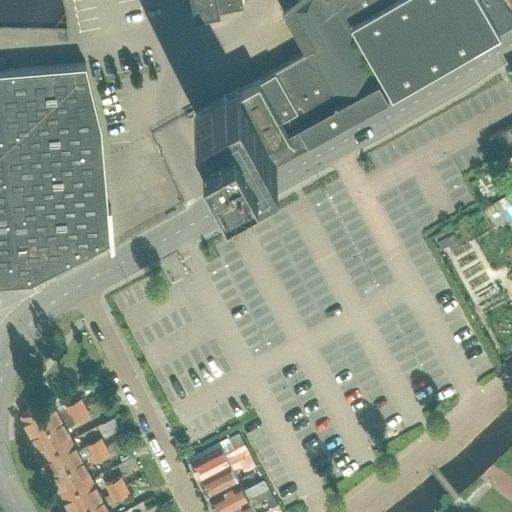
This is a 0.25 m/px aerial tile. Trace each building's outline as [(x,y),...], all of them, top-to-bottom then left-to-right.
[(192,0),(196,17),(218,12),(217,8),(244,3),(242,0),(192,0)] [(344,21),(331,0),(294,0),(281,10),(303,49),(258,75),(287,129),(267,139),(237,86),(197,108),(235,179),(307,140),(388,95),(344,21)] [(331,0),(344,21),(379,0),(331,0)] [(389,0),(351,22),(391,93),(511,23),(511,16),(502,0),(389,0)] [(101,124),(85,62),(0,69),(0,280),(30,278),(109,238),(101,124)] [(497,83),(347,148),(356,168),(506,104),(497,83)] [(120,228),(154,213),(145,193),(111,208),(120,228)] [(21,412),(31,433),(61,418),(50,397),(21,412)] [(65,405),(69,413),(83,406),(79,397),(65,405)] [(83,406),(69,413),(73,421),(88,414),(83,406)] [(31,433),(41,452),(71,437),(61,418),(31,433)] [(220,443),(189,459),(197,476),(247,450),(238,435),(233,437),(240,450),(237,451),(236,449),(226,454),(220,443)] [(81,457),(89,452),(104,445),(99,436),(76,448),(71,437),(41,452),(51,472),(81,457)] [(104,445),(89,452),(94,460),(107,453),(104,445)] [(247,450),(197,476),(206,493),(238,477),(231,465),(242,460),(241,460),(242,459),(247,462),(252,460),(247,450)] [(51,472),(61,491),(91,476),(81,457),(51,472)] [(61,491),(71,511),(101,495),(91,476),(61,491)] [(105,483),(109,491),(124,484),(120,476),(105,483)] [(239,480),(207,496),(215,511),(216,511),(267,486),(263,478),(243,488),(239,480)] [(124,484),(109,491),(113,499),(128,492),(124,484)] [(267,486),(216,511),(255,511),(251,503),(265,496),(270,506),(276,502),(267,486)] [(71,511),(72,511),(109,511),(101,495),(71,511)]
